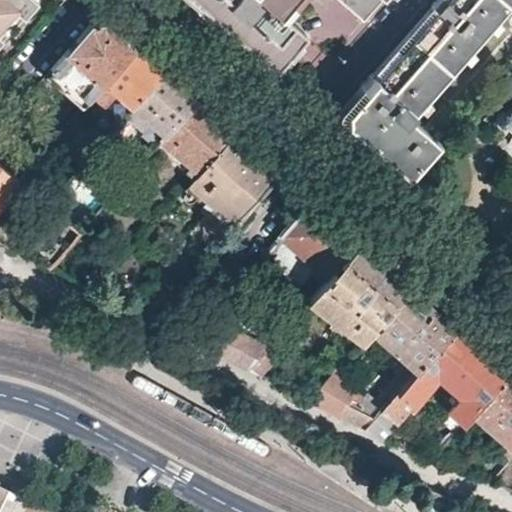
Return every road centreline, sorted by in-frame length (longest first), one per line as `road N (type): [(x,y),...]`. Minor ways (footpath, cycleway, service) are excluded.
road 1 (residential): [(313,157),(511,331)]
road 2 (residential): [(133,0),(291,137)]
road 3 (residential): [(188,309),(313,157)]
road 4 (residential): [(291,137),(412,0)]
road 5 (secondary): [(154,465),(0,394)]
road 6 (residential): [(0,102),(90,0)]
